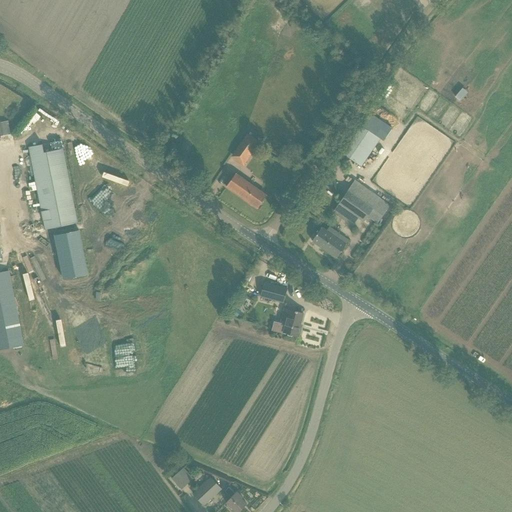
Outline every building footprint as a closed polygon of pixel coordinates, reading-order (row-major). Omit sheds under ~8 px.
[(0,127),(9,127),(6,113),(0,114),(0,127)] [(371,114),(362,127),(375,137),(379,139),(384,143),(393,129),(371,114)] [(361,127),(342,154),(357,164),(361,167),(375,146),(371,143),(375,137),(362,127),(361,127)] [(258,142),(247,134),(232,154),(237,157),(235,160),(242,165),(258,142)] [(45,230),(78,223),(63,149),(44,152),(42,144),(29,147),(45,230)] [(387,159),(391,153),(381,146),(377,152),(387,159)] [(124,186),(132,173),(97,151),(89,163),(79,156),(73,167),(77,169),(73,176),(76,177),(80,170),(90,176),(79,193),(94,203),(102,191),(104,192),(96,204),(107,211),(123,186),(124,186)] [(257,208),(266,195),(236,173),(226,187),(257,208)] [(355,181),(338,204),(358,218),(363,212),(367,215),(374,220),(377,222),(389,204),(363,186),(355,181)] [(93,204),(87,216),(99,222),(105,210),(93,204)] [(337,258),(346,245),(349,240),(329,227),(326,231),(321,228),(312,241),(337,258)] [(104,242),(16,260),(25,302),(113,284),(104,242)] [(0,350),(22,346),(24,346),(8,271),(7,271),(0,272),(0,350)] [(283,303),(287,289),(264,283),(261,297),(283,303)] [(240,293),(235,302),(241,305),(246,297),(240,293)] [(90,294),(78,294),(79,312),(91,312),(90,294)] [(274,321),(272,331),(283,333),(283,332),(299,337),(301,329),(299,328),(303,314),(297,312),(295,311),(295,312),(289,310),(283,308),(281,318),(286,319),(285,324),(274,321)] [(178,472),(176,469),(174,472),(176,474),(171,479),(181,489),(193,478),(183,467),(178,472)] [(210,477),(192,493),(203,506),(221,490),(210,477)] [(226,503),(230,507),(235,511),(239,511),(247,504),(241,499),(242,497),(236,492),(235,493),(228,487),(225,491),(231,498),(226,503)]
